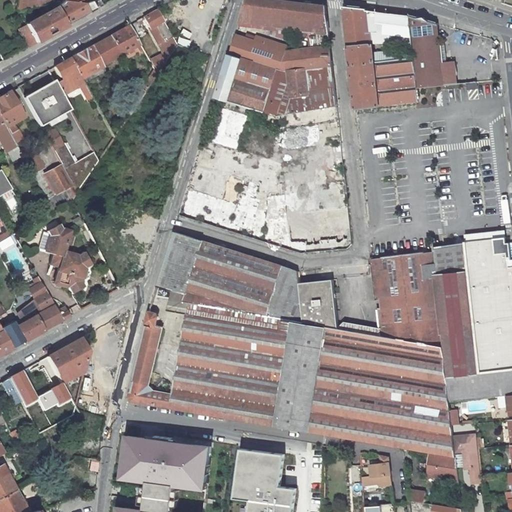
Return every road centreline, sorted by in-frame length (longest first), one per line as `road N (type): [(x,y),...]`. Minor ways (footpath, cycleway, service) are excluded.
road 1 (residential): [(84,399),(396,453),(400,499)]
road 2 (residential): [(331,0),(359,237)]
road 3 (residential): [(163,219),(233,0)]
road 4 (residential): [(163,219),(298,263),(361,256),(359,237)]
road 5 (residential): [(0,77),(139,0)]
road 6 (residential): [(0,367),(116,306)]
